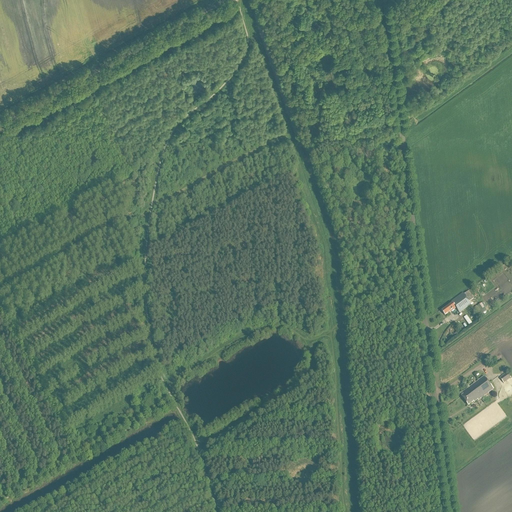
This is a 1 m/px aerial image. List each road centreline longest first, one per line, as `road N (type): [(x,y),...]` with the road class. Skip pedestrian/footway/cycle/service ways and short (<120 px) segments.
road 1 (unclassified): [(451,511),(385,0)]
road 2 (unclassified): [(0,123),(227,0)]
